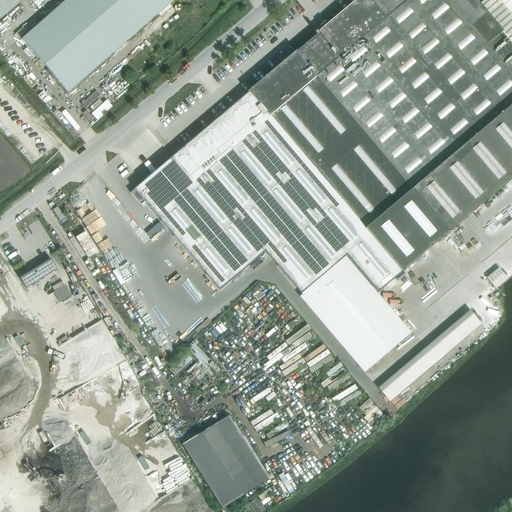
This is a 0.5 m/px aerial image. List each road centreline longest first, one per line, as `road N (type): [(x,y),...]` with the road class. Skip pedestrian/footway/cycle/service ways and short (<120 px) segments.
road 1 (unknown): [(511,225),(451,275),(420,326),(195,67)]
road 2 (unclassified): [(0,224),(276,0)]
road 3 (unknown): [(0,273),(44,373),(38,460),(59,511)]
